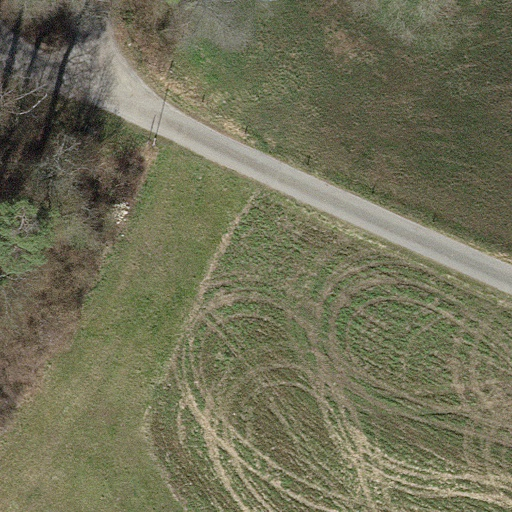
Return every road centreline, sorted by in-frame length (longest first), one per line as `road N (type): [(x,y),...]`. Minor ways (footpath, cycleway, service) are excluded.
road 1 (track): [(511,273),(129,105)]
road 2 (track): [(129,105),(0,49)]
